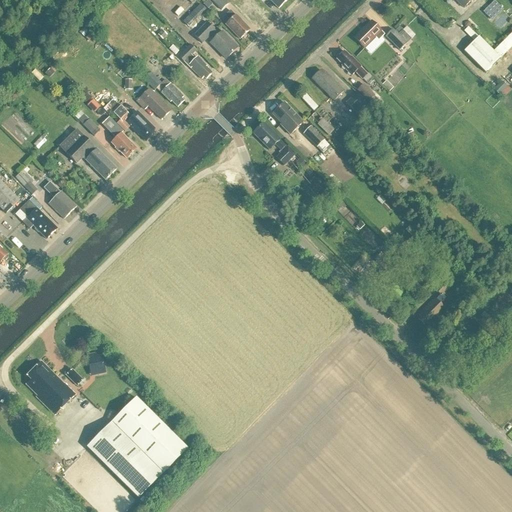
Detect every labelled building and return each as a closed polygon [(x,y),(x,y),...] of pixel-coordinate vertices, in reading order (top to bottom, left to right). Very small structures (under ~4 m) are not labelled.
[(225,0),(214,0),(212,3),(221,12),(229,4),(225,0)] [(268,19),(252,3),(247,7),(240,0),(238,0),(234,4),(242,12),(241,12),(258,29),(268,19)] [(268,0),(278,10),(288,0),(268,0)] [(454,0),(463,9),(472,1),(471,0),(454,0)] [(184,12),(191,6),(187,2),(174,15),(177,18),(184,12)] [(494,2),(483,13),(490,21),(502,9),(494,2)] [(200,6),(183,23),(191,32),(209,15),(200,6)] [(226,26),(239,41),(250,31),(236,17),(235,17),(230,12),(225,17),(230,22),(226,26)] [(384,36),(382,33),(371,22),(354,39),(364,50),(375,39),(378,42),(384,36)] [(206,24),(193,37),(201,45),(214,32),(206,24)] [(394,34),(406,47),(415,38),(406,30),(403,33),(399,29),(394,34)] [(210,44),(226,60),(237,49),(222,33),(210,44)] [(406,47),(394,34),(392,33),(385,40),(399,54),(406,47)] [(464,52),(485,74),(500,60),(478,38),(464,52)] [(203,79),(205,81),(211,75),(206,69),(207,68),(197,58),(195,60),(191,57),(196,51),(190,46),(178,58),(190,70),(201,81),(203,79)] [(362,81),(367,76),(360,69),(361,68),(351,58),(350,59),(344,53),(336,61),(342,67),(351,77),(355,73),(362,81)] [(177,109),(184,103),(181,101),(183,99),(170,85),(164,91),(160,86),(161,85),(146,69),(139,76),(155,92),(156,90),(170,104),(171,103),(177,109)] [(334,102),(344,92),(329,78),(328,79),(320,72),(312,80),(334,102)] [(369,76),(363,82),(366,85),(372,79),(369,76)] [(393,89),(386,82),(382,86),(389,93),(393,89)] [(501,83),(495,92),(505,97),(510,88),(501,83)] [(369,104),(375,98),(364,86),(358,92),(369,104)] [(161,121),(170,112),(150,90),(137,103),(145,111),(148,108),(161,121)] [(359,119),(370,108),(357,95),(346,105),(359,119)] [(95,113),(101,106),(93,98),(87,105),(95,113)] [(122,125),(124,123),(137,135),(138,135),(144,140),(146,138),(148,140),(153,134),(152,132),(154,130),(137,114),(132,120),(118,106),(117,106),(112,101),(103,110),(108,116),(111,113),(122,125)] [(280,126),(290,136),(303,124),(284,104),(272,116),(281,125),(280,126)] [(328,137),(334,131),(323,120),(318,125),(317,126),(328,137)] [(89,121),(83,126),(94,137),(100,131),(89,121)] [(264,124),(253,135),(269,151),(275,146),(281,152),(285,147),(279,141),(280,140),(264,124)] [(324,141),(311,128),(303,136),(317,149),(320,152),(323,149),(320,146),(324,141)] [(414,131),(407,134),(412,144),(418,141),(414,131)] [(99,173),(106,181),(116,171),(78,132),(61,149),(76,165),(83,158),(86,161),(86,162),(98,174),(99,173)] [(136,151),(120,134),(111,144),(127,160),(136,151)] [(288,148),(277,159),(284,167),(295,156),(288,148)] [(34,187),(21,174),(16,179),(28,193),(34,187)] [(19,202),(0,182),(0,210),(5,216),(19,202)] [(49,205),(64,220),(76,208),(50,183),(43,189),(54,200),(49,205)] [(33,227),(46,240),(56,230),(29,203),(20,211),(28,219),(23,224),(30,230),(33,227)] [(384,261),(381,257),(376,261),(380,265),(384,261)] [(427,324),(430,327),(446,311),(439,304),(443,299),(442,297),(452,287),(446,281),(435,291),(440,296),(436,301),(434,299),(418,316),(421,318),(418,320),(425,327),(427,324)] [(101,351),(84,355),(90,376),(106,372),(101,351)] [(75,396),(64,384),(63,385),(41,363),(27,378),(31,381),(26,386),(37,397),(36,398),(55,417),(75,396)] [(83,381),(72,371),(66,376),(77,387),(83,381)] [(137,399),(87,449),(138,499),(187,450),(137,399)]
